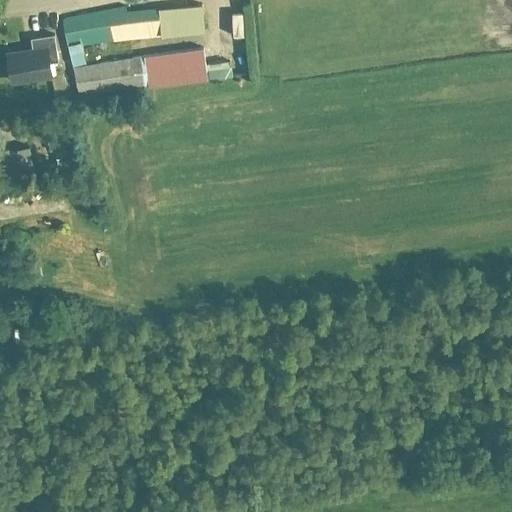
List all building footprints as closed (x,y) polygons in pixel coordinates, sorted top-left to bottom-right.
[(202,3),(158,5),(126,9),(125,4),(63,17),(78,93),(207,78),(204,46),(119,56),(119,59),(88,63),(84,41),(113,35),(115,41),(162,36),(204,31),(202,3)] [(32,51),(2,55),(7,89),(53,83),(50,66),(58,65),(54,39),(31,42),(32,51)] [(73,146),(67,113),(44,117),(50,150),(73,146)] [(16,130),(41,128),(40,120),(15,122),(16,130)] [(71,222),(86,218),(83,205),(67,209),(71,222)]
